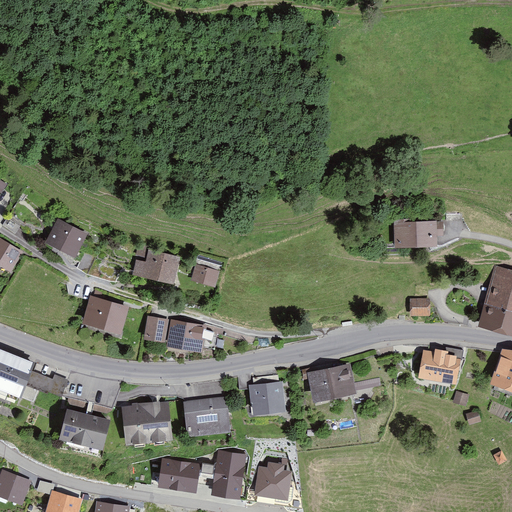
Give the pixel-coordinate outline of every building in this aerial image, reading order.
[(446,220),(462,220),(462,212),(446,212),(446,220)] [(16,233),(22,222),(8,214),(2,225),(16,233)] [(440,243),(439,234),(445,234),(444,220),(438,220),(438,218),(411,219),(411,216),(396,217),(397,245),(440,243)] [(77,255),(88,232),(58,217),(47,240),(77,255)] [(0,262),(13,270),(24,250),(0,235),(0,262)] [(146,255),(147,245),(138,244),(136,254),(146,255)] [(176,281),(181,255),(149,248),(147,259),(137,257),(134,272),(176,281)] [(216,286),(220,271),(196,265),(192,279),(216,286)] [(511,269),(495,265),(480,322),(511,329),(511,269)] [(96,288),(94,295),(91,294),(84,320),(124,330),(130,304),(102,297),(104,290),(96,288)] [(431,314),(431,297),(411,297),(411,314),(431,314)] [(167,340),(170,318),(148,315),(146,338),(167,340)] [(213,339),(215,331),(207,328),(208,324),(172,319),(168,345),(204,350),(206,336),(213,339)] [(38,359),(2,345),(0,350),(0,349),(0,391),(19,399),(21,394),(34,399),(39,387),(28,383),(34,369),(38,359)] [(465,348),(447,345),(447,347),(437,345),(436,350),(425,348),(420,374),(459,381),(463,357),(464,357),(465,348)] [(511,386),(511,345),(504,346),(493,380),(511,386)] [(357,382),(352,360),(311,370),(310,366),(302,368),(304,377),(311,375),(317,399),(359,389),(357,382)] [(28,383),(39,387),(49,391),(50,389),(63,394),(69,378),(55,373),(54,377),(34,369),(28,383)] [(288,407),(284,379),(280,379),(279,373),(253,377),(253,383),(251,383),(252,394),(249,394),(252,415),(282,411),(282,408),(288,407)] [(357,382),(359,389),(382,383),(380,377),(357,382)] [(467,404),(470,394),(456,390),(453,401),(467,404)] [(234,428),(230,394),(184,399),(188,434),(234,428)] [(299,405),(307,403),(305,396),(297,398),(299,405)] [(161,398),(132,402),(132,404),(123,405),(128,442),(175,436),(170,399),(161,400),(161,398)] [(105,446),(113,416),(69,405),(62,435),(105,446)] [(470,423),(482,420),(479,409),(467,412),(470,423)] [(500,464),(508,460),(502,449),(494,453),(500,464)] [(245,455),(219,451),(212,491),(239,495),(245,455)] [(199,464),(162,459),(159,484),(195,489),(199,464)] [(267,460),(266,465),(258,464),(252,497),(289,503),(294,470),(286,468),(287,463),(267,460)] [(30,479),(2,468),(0,474),(0,491),(22,500),(30,479)] [(41,479),(38,489),(51,493),(54,483),(41,479)] [(76,511),(81,497),(52,489),(46,511),(76,511)] [(127,511),(129,505),(97,500),(95,511),(127,511)]
